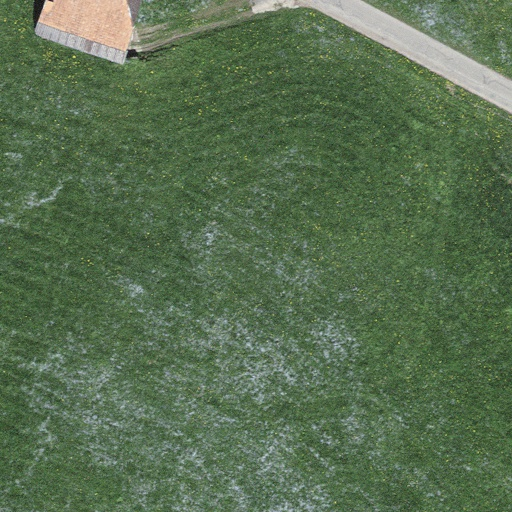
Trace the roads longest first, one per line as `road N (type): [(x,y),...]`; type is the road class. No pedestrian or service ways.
road 1 (track): [(327,0),(511,95)]
road 2 (track): [(153,31),(272,0)]
